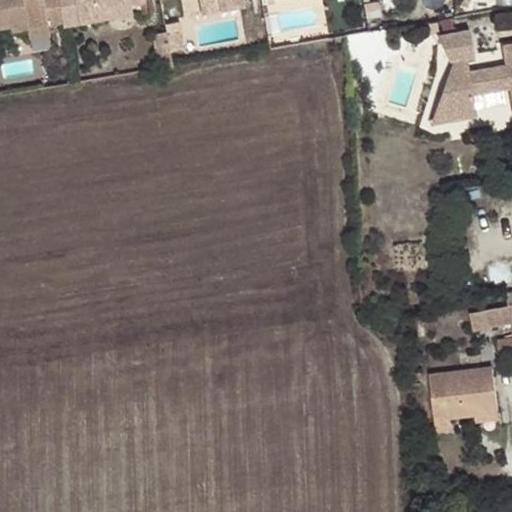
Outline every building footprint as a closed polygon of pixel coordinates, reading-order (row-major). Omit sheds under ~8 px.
[(62,23),(58,0),(0,0),(0,27),(11,26),(13,41),(29,37),(49,33),(48,26),(62,23)] [(58,0),(62,23),(63,26),(97,21),(95,10),(130,4),(145,2),(145,0),(58,0)] [(218,0),(221,11),(245,6),(243,0),(218,0)] [(95,10),(97,21),(132,14),(130,4),(95,10)] [(511,42),(497,45),(500,62),(465,69),(462,58),(473,56),(469,31),(424,40),(437,62),(430,119),(473,111),(470,94),(507,87),(511,112),(511,42)] [(49,33),(29,37),(31,45),(51,40),(49,33)] [(511,323),(511,314),(511,305),(493,309),(496,327),(511,323)] [(496,327),(493,309),(470,314),(474,331),(496,327)] [(499,358),(511,356),(511,338),(497,340),(499,358)] [(450,430),(449,419),(448,415),(497,410),(492,367),(429,375),(435,432),(450,430)] [(448,415),(449,419),(475,416),(476,422),(498,420),(497,410),(448,415)]
